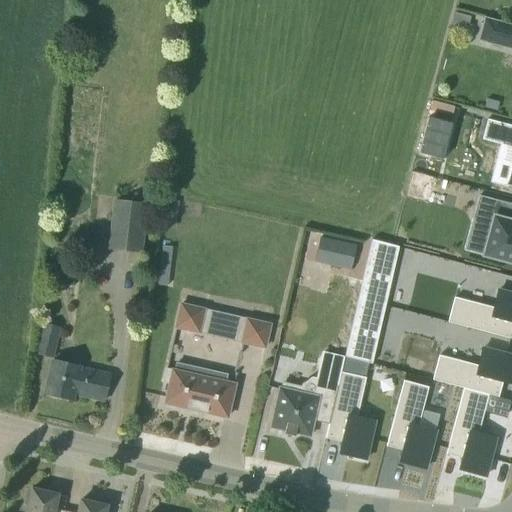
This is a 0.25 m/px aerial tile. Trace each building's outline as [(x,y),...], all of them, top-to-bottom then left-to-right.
[(467,30),(470,17),(454,13),(451,26),(467,30)] [(511,48),(511,26),(485,19),(479,40),(511,48)] [(428,118),(418,154),(442,160),(451,124),(428,118)] [(511,126),(494,122),(489,139),(511,146),(511,150),(502,185),(511,187),(511,126)] [(511,204),(482,197),(477,216),(484,217),(479,235),(491,238),(486,256),(511,263),(511,204)] [(112,199),(107,249),(142,252),(146,202),(112,199)] [(311,235),(305,261),(324,265),(325,257),(333,259),(337,240),(311,235)] [(371,240),(357,302),(384,309),(398,247),(371,240)] [(61,266),(46,269),(51,287),(66,284),(61,266)] [(511,295),(493,291),(489,309),(450,298),(444,323),(509,341),(511,330),(511,295)] [(357,302),(344,357),(371,364),(384,309),(357,302)] [(200,335),(206,309),(179,303),(173,329),(200,335)] [(59,327),(43,323),(35,354),(51,358),(59,327)] [(497,399),(500,383),(511,386),(511,385),(511,357),(479,350),(475,368),(436,359),(430,384),(497,399)] [(110,377),(52,362),(45,394),(72,400),(73,394),(104,401),(110,377)] [(166,369),(163,383),(169,384),(164,404),(168,404),(167,408),(178,410),(178,407),(227,418),(234,385),(201,377),(202,374),(192,372),(191,375),(166,369)] [(303,385),(303,387),(302,394),(281,389),(279,389),(270,428),(284,431),(283,434),(294,437),(295,433),(309,437),(313,421),(329,424),(337,387),(310,381),(303,385)] [(338,456),(335,468),(363,474),(372,435),(353,431),(362,392),(337,386),(337,387),(329,424),(322,452),(338,456)] [(400,392),(385,458),(400,462),(398,474),(425,480),(434,441),(416,437),(425,398),(400,392)] [(447,459),(463,462),(460,474),(487,480),(496,441),(478,437),(487,398),(462,392),(447,459)] [(53,511),(57,495),(31,489),(30,493),(27,492),(24,504),(28,505),(26,511),(53,511)] [(104,511),(106,506),(103,506),(103,502),(92,500),(91,503),(80,501),(77,511),(104,511)]
